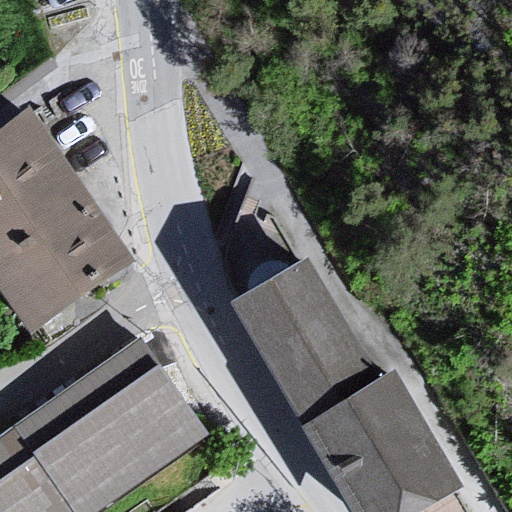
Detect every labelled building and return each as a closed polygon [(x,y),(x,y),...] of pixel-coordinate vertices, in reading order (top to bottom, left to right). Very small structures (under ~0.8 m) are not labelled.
[(0,157),(0,297),(23,335),(117,277),(31,139),(0,157)] [(300,246),(232,286),(303,407),(371,368),(300,246)] [(74,510),(203,423),(140,335),(14,423),(74,510)] [(375,511),(448,470),(384,360),(371,368),(303,407),(363,511),(375,511)] [(0,433),(0,511),(71,511),(74,510),(14,423),(0,433)]
